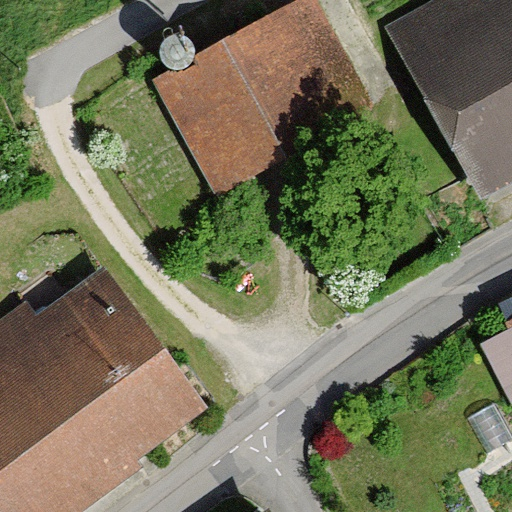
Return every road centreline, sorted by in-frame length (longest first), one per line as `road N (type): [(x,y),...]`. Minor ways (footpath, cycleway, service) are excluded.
road 1 (residential): [(511,251),(478,266),(255,428)]
road 2 (residential): [(255,428),(149,511)]
